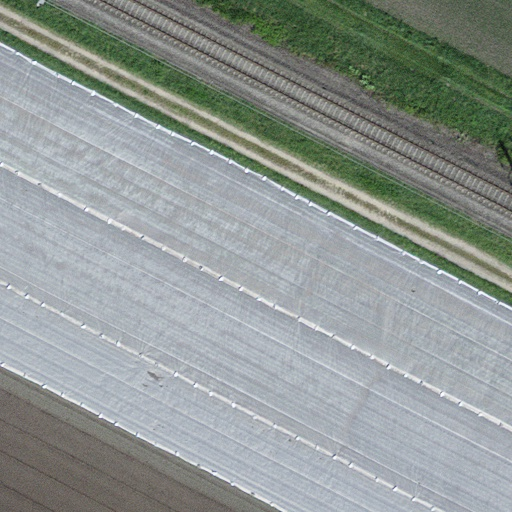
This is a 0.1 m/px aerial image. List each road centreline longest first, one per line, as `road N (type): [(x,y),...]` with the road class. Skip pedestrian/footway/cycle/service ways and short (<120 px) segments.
road 1 (track): [(0,5),(511,257)]
road 2 (track): [(511,116),(297,0)]
